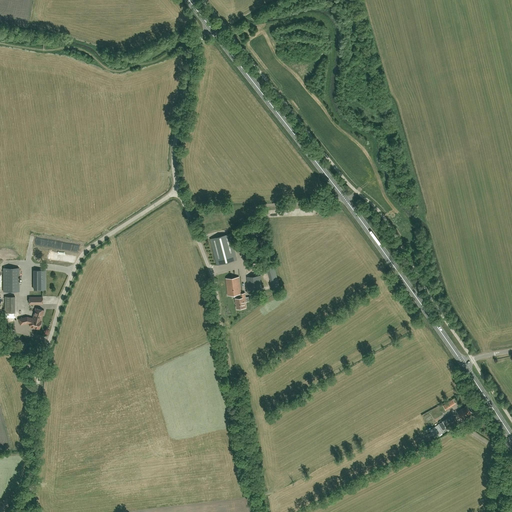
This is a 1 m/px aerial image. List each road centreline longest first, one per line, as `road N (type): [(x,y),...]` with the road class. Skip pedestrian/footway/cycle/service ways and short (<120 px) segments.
road 1 (primary): [(463,365),(211,29)]
road 2 (unclassified): [(31,511),(38,381),(73,270),(90,246),(176,190)]
road 3 (track): [(256,511),(218,306)]
road 4 (unclassified): [(176,190),(173,146),(191,53),(211,29)]
road 5 (unclassified): [(218,306),(176,190)]
